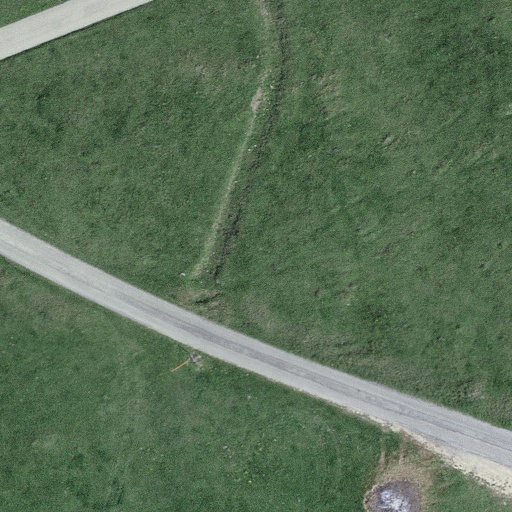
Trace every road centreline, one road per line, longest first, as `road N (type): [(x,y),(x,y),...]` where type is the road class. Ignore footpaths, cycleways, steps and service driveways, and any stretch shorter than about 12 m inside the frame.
road 1 (unclassified): [(511,448),(178,324),(0,235)]
road 2 (track): [(0,50),(128,0)]
